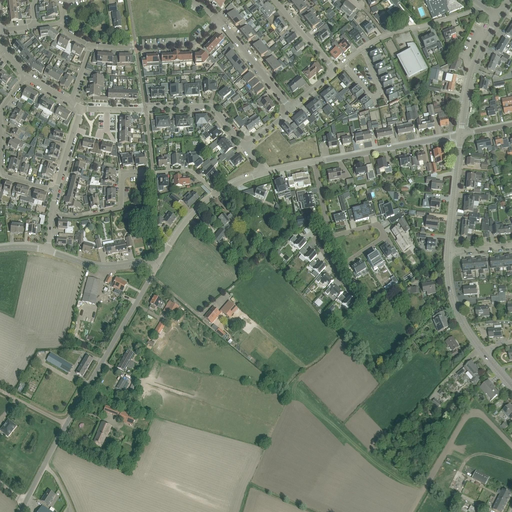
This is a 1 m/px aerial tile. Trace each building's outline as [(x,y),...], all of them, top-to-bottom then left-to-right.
[(215,0),(213,3),(212,5),(215,7),(217,5),(221,8),(225,1),(224,0),(215,0)] [(254,5),(248,10),(251,13),(257,8),(263,3),(260,0),(251,0),(250,1),(254,5)] [(300,0),(293,0),(294,1),(291,4),(294,7),(293,7),(294,9),(302,3),(300,0)] [(330,0),(334,3),(332,4),(336,8),(341,3),(338,0),(330,0)] [(397,5),(400,3),(396,0),(388,0),(395,7),(389,12),(394,19),(403,12),(397,5)] [(463,7),(452,0),(424,0),(432,19),(449,12),(449,13),(463,7)] [(345,14),(351,6),(347,2),(344,5),(341,3),(336,8),(340,12),(341,10),(345,14)] [(46,7),(47,12),(57,11),(56,6),(54,6),(53,3),(43,5),(44,8),(46,7)] [(268,4),(265,6),(263,3),(257,8),(259,11),(261,9),(265,14),(272,8),(270,5),(269,5),(268,4)] [(307,5),(305,7),(302,3),(294,9),(296,12),(296,11),(297,11),(300,14),(303,11),(305,14),(311,9),(307,5)] [(235,12),(237,11),(231,4),(226,10),(230,14),(227,17),(231,22),(238,16),(235,12)] [(119,13),(116,13),(116,11),(117,11),(116,5),(109,6),(110,12),(112,12),(115,28),(121,27),(119,13)] [(356,10),(351,6),(345,14),(349,18),(348,19),(351,21),(356,15),(353,13),(356,10)] [(274,10),(272,8),(265,14),(263,15),(269,23),(274,18),(275,18),(272,15),(275,13),(274,11),(274,10)] [(311,9),(305,14),(307,17),(304,19),(307,22),(306,23),(305,23),(307,25),(311,22),(315,18),(312,15),(316,12),(313,8),(311,9)] [(42,21),(43,21),(55,19),(55,16),(58,16),(57,11),(47,12),(48,17),(45,17),(42,18),(42,21)] [(393,22),(385,12),(383,14),(381,16),(379,17),(376,13),(376,14),(374,16),(381,25),(383,23),(387,27),(393,22)] [(243,18),(241,20),(238,16),(231,22),(235,27),(238,24),(241,27),(246,22),(244,20),(243,18)] [(280,18),(277,21),(275,18),(274,18),(269,23),(271,26),(273,24),(277,29),(284,22),(282,20),(280,18)] [(320,21),(318,22),(315,18),(311,22),(307,25),(309,27),(310,26),(312,29),(315,27),(318,30),(323,25),(320,21)] [(366,19),(360,24),(366,32),(372,28),(366,19)] [(363,33),(354,21),(350,24),(354,30),(349,34),(356,43),(362,38),(360,36),(363,33)] [(248,24),(246,22),(241,27),(243,30),(240,32),(244,37),(248,34),(251,31),(253,29),(250,26),(249,26),(248,25),(248,24)] [(277,29),(275,30),(279,35),(281,38),(287,33),(285,30),(287,28),(286,26),(287,25),(284,22),(277,29)] [(326,33),(329,31),(330,30),(330,29),(329,29),(326,24),(322,28),(318,31),(320,34),(317,36),(322,42),(323,41),(326,38),(329,36),(326,33)] [(449,38),(451,37),(452,36),(456,34),(453,27),(442,32),(446,41),(450,40),(449,38)] [(36,32),(34,32),(34,34),(36,36),(40,36),(41,38),(45,37),(44,29),(40,30),(36,31),(36,32)] [(256,34),(256,33),(253,29),(251,31),(248,34),(244,37),(248,42),(251,40),(253,42),(259,38),(257,35),(256,34)] [(339,32),(342,36),(340,38),(343,43),(339,46),(343,51),(344,53),(350,48),(349,47),(352,44),(344,35),(345,34),(342,30),(339,32)] [(51,39),(54,41),(57,37),(59,35),(56,32),(51,39)] [(292,33),(290,35),(288,32),(287,33),(281,38),(279,39),(282,42),(284,40),(288,45),(296,38),(292,33)] [(217,34),(212,38),(219,44),(223,40),(217,34)] [(426,36),(432,49),(437,47),(438,49),(442,48),(440,42),(436,44),(432,34),(431,35),(430,34),(426,36)] [(432,49),(426,36),(422,38),(422,39),(421,39),(425,49),(422,50),(425,55),(427,59),(429,58),(426,51),(432,49)] [(60,39),(57,37),(54,41),(51,46),(55,48),(57,45),(61,48),(66,39),(62,37),(60,39)] [(219,44),(212,38),(211,40),(211,41),(203,49),(210,56),(211,57),(218,50),(221,46),(219,44)] [(261,40),(260,39),(259,38),(253,42),(256,45),(253,48),(257,53),(264,47),(261,43),(262,42),(261,40)] [(66,39),(61,48),(65,50),(64,53),(63,54),(64,56),(62,58),(64,59),(65,57),(67,54),(72,45),(69,44),(70,41),(66,39)] [(511,41),(511,43),(503,39),(500,45),(505,49),(508,44),(511,46),(511,41)] [(23,46),(23,45),(19,41),(18,40),(17,40),(14,42),(16,44),(13,47),(16,51),(23,46)] [(340,54),(343,51),(339,46),(335,41),(331,45),(334,50),(330,53),(335,60),(341,55),(340,54)] [(290,50),(293,54),(297,58),(299,56),(303,53),(300,50),(304,47),(300,42),(290,50)] [(67,54),(65,57),(68,58),(68,57),(69,56),(71,53),(75,55),(80,47),(75,44),(75,45),(74,47),(72,45),(67,54)] [(264,47),(257,53),(261,58),(264,55),(266,58),(272,53),(276,49),(279,47),(276,44),(274,46),(269,50),(269,49),(269,48),(266,45),(264,47)] [(412,44),(411,44),(407,44),(408,49),(409,48),(410,52),(399,58),(409,77),(420,71),(421,73),(427,69),(415,45),(414,45),(414,44),(412,44)] [(503,53),(505,49),(500,45),(496,52),(502,55),(502,54),(504,55),(503,58),(507,60),(508,61),(510,56),(503,53)] [(27,50),(23,46),(16,51),(20,55),(27,50)] [(80,47),(75,55),(79,58),(78,60),(80,61),(82,63),(86,53),(83,51),(84,49),(85,49),(80,47)] [(377,49),(369,53),(371,58),(379,55),(377,49)] [(30,54),(27,50),(20,55),(24,60),(30,54)] [(210,56),(208,58),(201,51),(199,54),(203,64),(206,61),(209,63),(210,61),(215,65),(217,62),(215,60),(211,57),(210,56)] [(92,63),(97,63),(102,63),(103,52),(101,52),(101,54),(98,54),(94,54),(92,63)] [(225,57),(229,62),(236,56),(235,56),(232,52),(225,57)] [(107,64),(107,66),(112,67),(112,70),(116,71),(116,70),(116,64),(116,57),(113,57),(113,55),(110,55),(110,53),(108,53),(107,64)] [(119,57),(116,57),(116,64),(117,64),(117,65),(118,66),(119,67),(125,67),(125,65),(124,65),(124,53),(122,53),(122,55),(119,55),(119,57)] [(127,53),(124,53),(124,65),(125,65),(130,65),(130,64),(134,64),(133,56),(130,56),(130,55),(127,55),(127,53)] [(274,55),(274,56),(272,53),(266,58),(268,60),(265,63),(270,68),(273,65),(277,62),(273,59),(275,57),(274,55)] [(34,59),(30,54),(24,60),(27,64),(34,59)] [(195,64),(203,64),(199,54),(195,54),(195,64)] [(158,55),(152,56),(153,66),(158,66),(159,69),(162,69),(162,64),(162,61),(159,61),(158,55)] [(379,55),(371,58),(373,64),(381,60),(379,55)] [(148,67),(153,66),(152,56),(146,56),(146,59),(141,59),(143,67),(148,67)] [(236,56),(229,62),(233,66),(240,61),(236,56)] [(494,56),(491,63),(497,66),(498,62),(501,63),(502,60),(500,59),(498,58),(494,56)] [(36,62),(34,59),(27,64),(31,69),(36,62)] [(36,72),(41,64),(40,64),(41,63),(42,62),(38,59),(36,62),(31,69),(36,72)] [(273,65),(270,68),(274,73),(277,71),(279,73),(286,67),(285,65),(280,59),(277,62),(273,65)] [(450,70),(452,70),(456,72),(459,66),(460,66),(462,61),(456,59),(453,65),(452,64),(450,70)] [(244,66),(240,61),(233,66),(237,71),(244,66)] [(374,65),(376,71),(384,67),(382,62),(374,65)] [(303,72),(308,79),(311,76),(312,77),(314,75),(315,73),(317,75),(322,70),(317,63),(310,69),(308,68),(303,72)] [(496,69),(497,66),(491,63),(488,70),(496,73),(494,76),(499,78),(501,73),(497,71),(498,70),(496,69)] [(36,72),(41,75),(45,67),(41,64),(36,72)] [(53,69),(48,66),(44,74),(49,77),(53,69)] [(58,72),(59,69),(55,66),(53,69),(49,77),(53,80),(58,72)] [(241,76),(248,71),(244,66),(237,71),(241,76)] [(384,67),(376,71),(378,76),(387,73),(384,67)] [(433,69),(431,69),(429,79),(437,81),(439,70),(433,69)] [(58,72),(53,80),(58,82),(63,75),(58,72)] [(243,83),(246,86),(254,79),(248,72),(237,81),(238,83),(241,81),(243,83)] [(7,75),(2,82),(6,85),(7,87),(11,90),(15,85),(12,84),(16,79),(11,76),(9,78),(7,75)] [(388,75),(379,78),(382,84),(390,80),(388,75)] [(446,75),(445,83),(446,83),(455,85),(456,77),(450,76),(446,75)] [(66,76),(60,86),(67,90),(73,80),(66,76)] [(301,86),(304,84),(305,84),(298,76),(293,81),(294,82),(288,87),(293,93),(298,88),(299,89),(300,88),(301,87),(301,86)] [(341,79),(340,80),(346,88),(344,90),(346,92),(351,88),(349,85),(351,84),(345,76),(344,77),(343,76),(340,78),(341,79)] [(249,90),(250,92),(259,85),(254,79),(246,86),(249,90)] [(392,86),(390,80),(382,84),(384,89),(392,86)] [(480,91),(485,92),(487,92),(488,87),(489,82),(482,80),(480,91)] [(185,96),(192,96),(191,86),(187,86),(187,81),(181,82),(181,84),(182,91),(185,91),(185,96)] [(191,86),(192,96),(198,96),(198,90),(202,90),(201,81),(195,81),(196,86),(191,86)] [(211,82),(204,82),(205,93),(212,93),(212,90),(213,90),(213,91),(217,90),(216,82),(212,82),(211,82)] [(427,86),(426,90),(440,93),(441,89),(429,87),(430,84),(428,83),(427,86)] [(445,87),(444,90),(447,91),(448,91),(453,93),(455,85),(446,83),(445,86),(445,87)] [(161,88),(157,88),(158,98),(165,97),(164,94),(168,94),(167,84),(161,84),(161,88)] [(182,93),(182,91),(181,84),(175,85),(175,87),(171,87),(171,97),(175,97),(175,98),(179,98),(179,96),(178,96),(178,94),(182,94),(182,93)] [(153,85),(145,85),(147,95),(151,95),(151,98),(158,98),(157,88),(153,89),(153,85)] [(261,87),(259,85),(250,92),(255,98),(264,90),(261,87)] [(349,91),(353,95),(360,89),(356,85),(349,91)] [(385,91),(387,96),(395,93),(393,87),(385,91)] [(22,96),(27,99),(28,99),(32,92),(27,88),(25,91),(23,94),(22,96)] [(228,91),(226,88),(219,94),(223,100),(225,98),(227,101),(235,94),(231,89),(228,91)] [(330,88),(325,92),(331,100),(336,96),(330,88)] [(360,89),(353,95),(357,100),(364,94),(360,89)] [(34,103),(36,104),(39,98),(37,97),(38,95),(32,92),(28,99),(33,103),(34,103)] [(107,98),(106,98),(100,97),(100,92),(88,92),(88,97),(93,97),(93,100),(107,101),(107,98)] [(239,92),(237,93),(241,97),(241,98),(243,102),(246,100),(243,97),(239,92)] [(333,102),(331,100),(325,92),(320,96),(327,104),(328,102),(330,104),(333,102)] [(389,102),(397,98),(395,93),(387,96),(389,102)] [(234,103),(240,98),(237,94),(231,99),(234,103)] [(257,101),(256,102),(260,107),(262,107),(263,107),(265,109),(268,113),(270,111),(272,111),(273,110),(273,109),(275,107),(272,103),(272,102),(268,97),(266,99),(264,95),(260,99),(257,101)] [(369,100),(365,95),(358,101),(362,106),(369,100)] [(36,104),(34,108),(37,109),(39,106),(44,109),(49,101),(43,98),(42,100),(39,98),(36,104)] [(505,114),(511,113),(509,98),(502,100),(505,114)] [(315,100),(311,104),(317,112),(322,108),(315,100)] [(369,100),(362,106),(366,110),(373,105),(369,100)] [(390,104),(389,105),(390,108),(400,103),(398,100),(390,104)] [(49,101),(44,109),(45,109),(43,111),(51,116),(53,114),(52,114),(56,108),(53,106),(54,104),(49,101)] [(489,117),(496,116),(495,113),(498,113),(497,107),(496,102),(496,101),(490,102),(490,110),(488,111),(489,117)] [(246,105),(241,108),(242,109),(244,113),(250,109),(252,108),(248,104),(247,104),(246,105)] [(312,116),(310,118),(314,122),(315,121),(316,120),(314,118),(319,114),(317,112),(311,104),(306,108),(312,116)] [(348,105),(345,107),(347,110),(345,112),(348,115),(353,111),(348,105)] [(435,115),(438,114),(438,113),(443,112),(446,112),(445,105),(442,105),(442,106),(441,106),(433,107),(434,113),(435,115)] [(424,120),(426,130),(434,128),(433,123),(432,118),(431,116),(434,116),(432,106),(428,106),(427,106),(429,117),(424,118),(424,120)] [(55,115),(61,118),(65,111),(60,107),(58,109),(56,108),(52,114),(53,114),(55,115)] [(14,111),(12,114),(21,120),(25,122),(29,114),(22,110),(19,108),(18,111),(15,110),(14,111)] [(65,111),(61,118),(65,121),(63,124),(67,126),(72,118),(69,116),(71,114),(65,111)] [(311,125),(314,122),(310,118),(307,120),(301,112),(296,116),(303,124),(307,120),(311,125)] [(438,114),(440,127),(448,125),(446,112),(441,113),(438,114)] [(10,118),(9,120),(12,121),(10,124),(17,128),(20,129),(21,127),(23,125),(19,123),(21,120),(12,114),(10,118)] [(256,115),(248,120),(254,127),(261,122),(256,115)] [(120,119),(120,124),(131,124),(131,119),(131,116),(123,116),(123,119),(120,119)] [(187,116),(183,117),(183,128),(187,128),(188,133),(193,133),(193,120),(190,120),(189,117),(187,117),(187,116)] [(200,127),(204,132),(211,127),(212,126),(209,122),(211,121),(207,116),(196,117),(197,127),(200,127)] [(298,128),(303,124),(296,116),(292,120),(298,128)] [(176,121),(173,122),(173,133),(178,133),(179,128),(183,128),(183,117),(179,117),(178,118),(176,118),(176,121)] [(254,127),(248,120),(248,119),(243,122),(239,117),(235,120),(241,128),(244,125),(248,131),(254,127)] [(170,133),(173,133),(173,122),(169,122),(169,118),(163,119),(163,128),(166,128),(167,132),(170,132),(170,133)] [(151,123),(152,132),(160,132),(160,129),(163,128),(163,119),(156,119),(156,122),(151,123)] [(419,131),(426,130),(424,120),(417,121),(419,131)] [(404,124),(404,127),(405,134),(413,132),(412,127),(411,122),(408,123),(404,124)] [(283,127),(282,128),(288,136),(293,132),(287,124),(286,125),(285,124),(282,126),(283,127)] [(398,135),(405,134),(404,127),(400,128),(399,125),(396,125),(397,130),(398,135)] [(204,132),(202,134),(206,140),(210,136),(213,140),(221,133),(218,130),(217,129),(216,127),(213,130),(211,127),(204,132)] [(392,136),(391,131),(391,127),(387,127),(388,129),(383,130),(385,138),(392,136)] [(13,129),(10,134),(15,137),(18,139),(22,141),(25,136),(28,137),(29,135),(29,134),(20,129),(17,128),(15,130),(13,129)] [(375,129),(376,134),(377,139),(385,138),(383,130),(379,130),(379,129),(375,129)] [(60,133),(55,131),(54,135),(50,134),(49,139),(59,142),(60,139),(62,140),(64,134),(62,133),(61,132),(60,133)] [(337,134),(337,135),(338,140),(342,139),(343,146),(350,144),(349,139),(349,137),(345,138),(344,133),(337,134)] [(362,134),(363,142),(371,140),(370,135),(370,133),(362,134)] [(355,136),(355,138),(356,143),(363,142),(362,134),(355,136)] [(337,147),(336,142),(335,140),(332,141),(331,136),(328,136),(323,137),(324,142),(328,142),(329,148),(337,147)] [(209,146),(207,148),(209,151),(211,149),(213,151),(216,148),(219,151),(221,150),(230,143),(227,140),(226,140),(225,139),(223,140),(221,137),(209,146)] [(493,141),(494,147),(498,146),(501,145),(502,149),(509,148),(509,145),(506,146),(505,140),(503,141),(502,138),(495,139),(495,140),(493,141)] [(24,144),(17,140),(15,139),(13,142),(11,141),(8,146),(10,147),(10,148),(11,148),(16,151),(18,147),(22,149),(24,144)] [(51,147),(50,151),(59,154),(60,148),(58,147),(59,143),(56,142),(49,140),(45,139),(44,145),(51,147)] [(77,150),(80,151),(84,151),(84,148),(87,149),(89,140),(84,139),(84,141),(80,140),(77,150)] [(89,140),(87,149),(90,149),(90,153),(96,154),(98,144),(94,143),(95,141),(89,140)] [(490,140),(483,142),(485,149),(488,149),(488,152),(492,151),(490,140)] [(478,154),(476,154),(476,157),(479,157),(483,158),(482,153),(482,150),(485,149),(483,142),(477,143),(478,154)] [(98,144),(96,154),(102,155),(102,152),(106,153),(107,144),(102,143),(102,145),(98,144)] [(230,143),(221,150),(224,153),(219,158),(220,160),(218,162),(218,163),(220,164),(222,162),(226,159),(233,153),(234,153),(231,150),(233,148),(231,147),(232,146),(230,143)] [(117,157),(116,152),(116,147),(113,147),(112,147),(113,145),(107,144),(106,153),(110,154),(110,156),(117,157)] [(443,158),(445,157),(444,152),(440,153),(440,150),(433,151),(434,158),(436,158),(437,164),(440,163),(440,166),(445,165),(444,162),(443,158)] [(57,159),(59,154),(50,151),(49,155),(45,154),(44,157),(43,159),(43,160),(54,163),(55,159),(57,159)] [(134,156),(134,153),(134,152),(126,154),(126,156),(126,155),(128,167),(133,166),(132,162),(135,162),(135,161),(134,156)] [(145,162),(148,162),(147,152),(144,153),(144,154),(142,155),(139,155),(140,161),(141,166),(146,166),(145,162)] [(178,167),(179,166),(181,166),(180,161),(181,160),(184,160),(183,153),(177,154),(177,156),(172,156),(173,166),(174,166),(175,167),(176,167),(177,167),(178,167)] [(235,167),(235,166),(239,163),(240,164),(242,162),(241,161),(243,160),(238,154),(235,156),(233,153),(226,159),(228,162),(230,161),(235,167)] [(432,174),(430,165),(430,164),(427,165),(426,162),(424,153),(416,154),(417,157),(414,158),(416,167),(419,166),(419,162),(423,161),(423,163),(424,167),(425,167),(427,167),(428,173),(429,172),(430,175),(432,174)] [(126,156),(121,156),(121,154),(118,155),(120,164),(122,164),(123,167),(128,167),(126,155),(126,156)] [(170,163),(169,155),(164,156),(164,159),(158,159),(159,167),(167,167),(167,164),(170,163)] [(188,157),(188,160),(188,165),(193,165),(194,165),(197,169),(201,166),(203,168),(204,167),(211,162),(208,159),(203,163),(200,160),(197,156),(192,157),(188,157)] [(410,165),(409,161),(408,156),(399,158),(399,162),(400,163),(400,164),(400,167),(410,165)] [(211,162),(204,167),(208,170),(203,175),(209,180),(216,172),(213,169),(215,166),(218,163),(218,162),(215,159),(211,162)] [(488,169),(488,165),(488,164),(487,159),(486,159),(485,163),(482,163),(481,162),(481,161),(480,161),(480,160),(473,160),(468,159),(467,166),(474,167),(474,164),(482,165),(482,168),(488,169)] [(20,162),(16,161),(12,160),(9,170),(14,172),(15,169),(18,170),(20,162)] [(21,160),(20,162),(18,170),(21,171),(20,174),(26,175),(29,167),(24,166),(25,161),(24,161),(21,160)] [(44,166),(43,170),(53,173),(53,172),(54,172),(55,170),(54,170),(55,167),(51,166),(52,163),(42,160),(41,165),(44,166)] [(376,171),(377,176),(381,175),(380,170),(384,169),(385,174),(392,173),(391,167),(387,168),(385,160),(377,162),(379,170),(376,171)] [(74,163),(72,168),(82,171),(83,168),(84,168),(86,163),(81,161),(78,161),(77,164),(74,163)] [(356,176),(367,174),(368,180),(375,179),(372,169),(366,170),(365,166),(362,166),(362,165),(355,166),(355,168),(356,176)] [(113,172),(113,168),(102,167),(101,173),(105,173),(105,177),(115,178),(115,177),(116,177),(116,174),(116,172),(113,172)] [(72,168),(71,173),(74,174),(73,177),(80,179),(82,180),(84,171),(82,171),(72,168)] [(342,180),(345,179),(344,172),(341,173),(340,169),(335,170),(327,172),(329,181),(341,178),(342,180)] [(37,178),(48,181),(49,178),(52,179),(52,176),(53,176),(54,174),(53,174),(53,173),(43,170),(42,174),(39,173),(38,173),(37,178)] [(288,181),(289,186),(294,185),(294,184),(303,182),(304,187),(310,185),(308,174),(305,175),(304,173),(305,173),(292,176),(293,181),(289,182),(288,181)] [(476,183),(477,179),(481,179),(482,174),(476,173),(476,176),(468,175),(467,182),(476,183)] [(115,179),(115,178),(105,177),(105,180),(101,180),(100,186),(112,187),(112,183),(115,184),(115,181),(116,179),(115,179)] [(157,192),(164,191),(163,187),(168,187),(167,177),(166,177),(163,177),(163,178),(160,178),(160,179),(157,179),(157,192)] [(174,184),(174,187),(182,186),(182,185),(190,185),(189,177),(181,178),(181,177),(174,177),(174,180),(173,180),(173,181),(173,183),(174,184)] [(442,183),(436,182),(435,182),(435,179),(427,178),(426,184),(432,184),(431,190),(441,191),(442,183)] [(291,195),(289,186),(285,187),(284,184),(282,180),(281,180),(281,179),(280,179),(276,180),(276,181),(276,182),(275,182),(276,186),(276,187),(278,194),(284,192),(286,199),(291,197),(291,195)] [(467,182),(467,189),(474,190),(474,193),(479,193),(480,193),(480,187),(478,187),(478,183),(476,183),(467,182)] [(6,183),(4,188),(4,189),(3,192),(4,192),(8,193),(8,194),(8,197),(11,198),(13,192),(14,187),(11,186),(12,184),(6,183)] [(21,196),(23,188),(18,186),(17,188),(14,187),(14,186),(14,187),(13,192),(11,198),(16,199),(17,195),(21,196)] [(256,189),(252,196),(255,197),(256,195),(263,199),(266,192),(262,191),(264,186),(256,189)] [(21,196),(20,200),(28,203),(31,192),(29,191),(29,189),(23,188),(21,196)] [(103,196),(107,196),(116,196),(116,191),(112,191),(112,188),(103,188),(103,196)] [(38,201),(41,192),(35,191),(34,193),(31,192),(28,203),(33,204),(35,200),(38,201)] [(303,202),(305,209),(315,207),(312,194),(306,196),(305,191),(296,193),(298,203),(303,202)] [(43,207),(46,208),(49,197),(46,196),(47,194),(41,192),(38,201),(42,203),(43,204),(43,207)] [(189,197),(183,202),(189,208),(194,203),(199,198),(194,192),(189,197)] [(511,192),(503,195),(505,201),(505,202),(511,199),(511,192)] [(89,200),(90,204),(91,209),(97,208),(97,205),(100,205),(99,201),(98,194),(94,195),(95,197),(94,199),(89,200)] [(171,196),(169,195),(167,197),(169,199),(177,205),(181,200),(173,194),(171,196)] [(425,195),(425,201),(427,202),(426,207),(430,208),(436,208),(436,209),(437,209),(439,209),(440,200),(433,200),(433,196),(428,195),(425,195)] [(105,202),(105,203),(105,208),(112,207),(112,206),(112,205),(111,205),(111,202),(116,202),(116,196),(107,196),(107,202),(105,202)] [(73,202),(73,200),(67,198),(64,197),(63,202),(66,203),(65,204),(69,205),(68,208),(77,210),(77,208),(80,209),(81,206),(81,205),(73,202)] [(465,205),(474,206),(478,207),(479,202),(479,198),(474,198),(469,197),(469,199),(465,198),(465,205)] [(360,208),(363,221),(368,219),(368,218),(371,217),(371,215),(375,214),(372,204),(368,205),(368,203),(363,205),(363,207),(360,208)] [(400,212),(394,217),(390,205),(384,206),(383,204),(378,205),(381,216),(385,215),(386,219),(393,217),(396,221),(403,217),(400,212)] [(474,206),(465,205),(464,212),(468,213),(468,214),(471,214),(470,218),(480,219),(480,215),(478,214),(478,211),(473,210),(474,206)] [(360,208),(347,211),(350,221),(355,220),(355,223),(363,221),(360,208)] [(157,218),(157,226),(161,226),(161,223),(163,223),(164,222),(170,227),(176,218),(169,213),(165,220),(163,219),(161,219),(161,218),(157,218)] [(341,213),(333,215),(334,217),(333,217),(335,224),(336,224),(336,226),(340,225),(340,227),(345,226),(344,222),(346,221),(344,214),(342,215),(341,213)] [(219,228),(213,238),(219,244),(227,235),(223,231),(236,222),(231,215),(226,218),(224,215),(218,219),(223,226),(220,228),(219,228)] [(302,218),(302,216),(296,217),(297,225),(298,225),(302,224),(306,223),(305,218),(302,218)] [(433,217),(428,217),(427,216),(426,227),(429,228),(429,229),(432,229),(437,229),(438,219),(433,219),(433,217)] [(461,229),(462,229),(469,230),(470,230),(471,225),(475,225),(475,222),(479,223),(480,219),(470,218),(470,219),(469,219),(469,222),(463,221),(463,226),(462,226),(461,229)] [(492,219),(490,219),(490,227),(493,227),(493,236),(500,235),(499,224),(499,225),(499,226),(495,227),(492,219)] [(65,234),(70,234),(72,234),(73,231),(73,228),(67,227),(67,222),(62,221),(61,220),(60,221),(59,221),(58,229),(65,230),(65,234)] [(26,221),(25,232),(29,232),(29,235),(36,235),(36,233),(39,233),(40,232),(40,231),(40,228),(40,227),(39,225),(36,225),(36,222),(26,221)] [(23,233),(23,228),(23,224),(11,223),(11,228),(11,233),(16,234),(16,233),(23,233)] [(503,224),(499,224),(500,235),(501,235),(510,234),(510,233),(511,232),(511,228),(511,226),(509,226),(509,228),(504,228),(503,224)] [(405,238),(398,226),(391,231),(397,240),(396,241),(403,252),(408,248),(406,245),(409,243),(406,237),(405,238)] [(462,229),(462,237),(467,238),(467,241),(473,242),(473,237),(473,235),(472,235),(468,234),(469,230),(462,229)] [(73,241),(74,237),(74,235),(64,235),(61,234),(61,238),(57,238),(57,245),(58,245),(59,246),(59,245),(66,245),(66,240),(73,241)] [(431,239),(428,239),(425,239),(426,235),(419,234),(419,238),(421,239),(420,242),(424,242),(424,244),(427,244),(426,249),(427,249),(426,250),(431,251),(431,249),(432,248),(434,248),(435,241),(431,241),(431,239)] [(289,241),(299,251),(307,243),(301,238),(298,241),(294,236),(289,241)] [(114,244),(115,253),(119,253),(127,252),(126,247),(125,241),(122,242),(122,243),(114,244)] [(91,254),(93,249),(93,246),(85,244),(82,251),(91,254)] [(106,246),(103,246),(105,253),(107,252),(108,255),(112,255),(112,254),(115,253),(114,244),(110,245),(110,244),(106,245),(106,246)] [(386,245),(380,249),(386,258),(391,255),(392,256),(397,253),(394,249),(392,250),(389,246),(387,248),(386,245)] [(298,253),(310,263),(317,255),(311,250),(309,253),(303,248),(298,253)] [(376,253),(367,259),(373,269),(377,267),(378,268),(384,265),(376,253)] [(504,257),(502,257),(503,268),(507,268),(507,262),(511,262),(510,256),(510,255),(504,255),(504,257)] [(500,256),(494,256),(495,258),(495,263),(499,263),(499,268),(503,268),(502,257),(500,257),(500,256)] [(476,260),(474,260),(475,271),(479,270),(479,265),(482,265),(482,259),(482,258),(476,258),(476,260)] [(495,258),(490,258),(491,269),(495,269),(496,273),(500,273),(499,268),(499,263),(495,263),(495,258)] [(472,259),(466,259),(466,261),(467,266),(471,266),(471,271),(475,271),(474,260),(472,260),(472,259)] [(482,265),(479,265),(479,270),(480,275),(484,274),(483,270),(488,270),(487,259),(482,259),(482,265)] [(313,261),(309,266),(319,275),(326,268),(321,263),(318,266),(313,261)] [(361,261),(351,268),(355,273),(353,274),(356,278),(357,277),(357,278),(361,275),(360,273),(366,269),(361,261)] [(466,261),(462,261),(463,272),(467,272),(468,276),(472,275),(471,271),(471,266),(467,266),(466,261)] [(321,275),(315,281),(318,283),(320,281),(323,285),(324,283),(328,286),(334,281),(326,274),(323,277),(321,275)] [(398,282),(394,276),(390,278),(392,281),(389,283),(391,286),(398,282)] [(95,305),(99,285),(101,281),(88,277),(87,282),(82,301),(95,305)] [(108,277),(105,283),(109,284),(109,283),(113,284),(111,287),(116,289),(114,293),(119,295),(121,291),(122,291),(125,285),(124,284),(124,283),(125,283),(116,278),(115,281),(111,279),(112,278),(108,277)] [(421,286),(423,291),(423,293),(427,292),(427,295),(430,294),(435,294),(433,284),(430,284),(430,281),(427,282),(427,285),(421,286)] [(468,287),(464,287),(464,295),(469,295),(477,294),(477,286),(474,286),(473,284),(470,284),(470,287),(468,287)] [(329,288),(325,293),(327,295),(329,293),(332,296),(334,295),(338,298),(343,292),(335,286),(331,290),(329,288)] [(342,295),(337,300),(348,309),(354,302),(349,297),(347,300),(342,295)] [(154,311),(156,308),(157,308),(161,300),(154,296),(150,304),(151,305),(149,308),(154,311)] [(179,307),(176,305),(173,304),(169,301),(163,312),(167,314),(170,316),(173,317),(179,307)] [(221,311),(229,318),(237,309),(229,302),(221,311)] [(332,305),(325,312),(328,315),(331,311),(334,308),(332,305)] [(484,317),(486,317),(490,316),(489,307),(481,308),(476,308),(476,316),(484,315),(484,317)] [(219,313),(213,308),(205,318),(211,323),(219,313)] [(443,312),(439,314),(432,317),(434,320),(433,320),(438,332),(443,329),(448,327),(445,321),(447,320),(443,312)] [(159,334),(162,329),(163,329),(165,324),(160,321),(155,331),(159,334)] [(216,332),(222,338),(225,340),(228,337),(219,329),(216,332)] [(502,338),(502,337),(501,329),(488,330),(489,338),(497,337),(497,338),(502,338)] [(453,358),(456,356),(458,354),(455,350),(459,347),(455,341),(455,340),(453,337),(446,342),(448,346),(449,346),(454,352),(450,354),(453,358)] [(134,354),(132,353),(128,350),(117,368),(122,371),(124,372),(127,367),(130,369),(132,369),(133,369),(135,366),(135,364),(134,363),(130,361),(134,354)] [(46,361),(64,371),(68,374),(72,366),(51,354),(46,361)] [(93,360),(86,356),(76,373),(82,377),(93,360)] [(468,365),(465,367),(469,372),(466,374),(471,381),(471,382),(475,384),(477,382),(479,378),(477,375),(479,373),(474,367),(476,366),(475,365),(471,362),(468,365)] [(122,391),(122,390),(127,382),(122,379),(116,388),(122,391)] [(492,400),(495,397),(499,394),(493,388),(491,386),(493,385),(488,381),(480,388),(486,395),(487,394),(492,400)] [(132,382),(131,385),(128,391),(126,390),(124,393),(127,395),(128,394),(132,396),(137,384),(132,382)] [(441,404),(435,399),(430,405),(436,410),(441,404)] [(511,420),(511,419),(511,408),(509,405),(503,411),(511,420)] [(121,411),(121,412),(105,406),(103,411),(108,413),(115,415),(117,416),(116,418),(118,419),(118,420),(132,426),(136,417),(121,411)] [(8,420),(0,431),(8,437),(16,426),(8,420)] [(94,442),(102,446),(106,436),(107,437),(111,426),(106,424),(102,422),(97,433),(98,433),(94,442)] [(486,485),(489,478),(476,471),(472,478),(486,485)] [(502,511),(511,494),(507,492),(503,490),(502,492),(498,490),(497,493),(500,495),(493,510),(497,511),(502,511)] [(55,495),(52,494),(48,491),(44,497),(43,497),(41,501),(48,506),(55,495)] [(469,511),(474,511),(477,509),(466,503),(461,510),(463,511),(467,511),(468,511),(469,511)]
